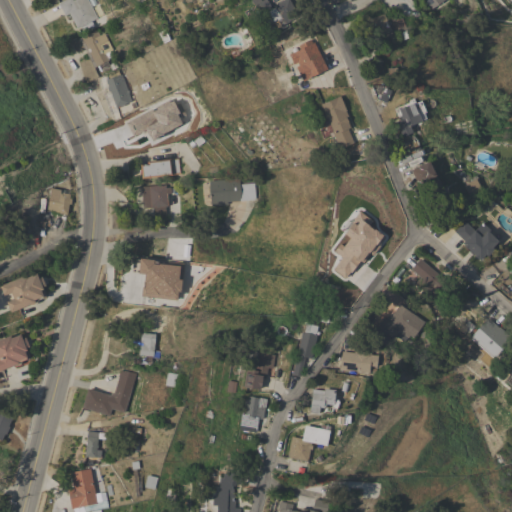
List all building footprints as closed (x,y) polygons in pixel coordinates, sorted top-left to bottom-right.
[(88,0),(97,18),(91,21),(94,26),(83,32),(80,27),(76,29),(68,13),(64,16),(58,3),(64,0),(88,0)] [(262,0),(267,0),(272,9),(274,8),(273,5),(282,0),(289,0),(294,8),(295,7),(297,11),(296,12),(298,16),(284,24),(283,23),(280,25),(277,20),(275,22),(268,11),(260,15),(254,5),(262,0)] [(422,0),(443,0),(429,10),(422,0)] [(374,39),(366,21),(383,13),(391,31),(374,39)] [(95,30),(96,32),(98,32),(99,35),(104,33),(112,49),(109,51),(112,56),(108,58),(109,60),(100,64),(101,66),(99,67),(98,66),(96,67),(95,65),(93,67),(79,39),(95,30)] [(302,81),(295,67),(299,65),(297,62),(293,64),(288,54),(300,49),(298,45),(310,39),(312,43),(314,42),(320,55),(327,69),(302,81)] [(128,102),(123,104),(124,105),(120,106),(120,105),(115,107),(109,91),(108,91),(107,87),(108,87),(105,80),(118,75),(118,76),(121,74),(131,101),(128,102)] [(340,96),(346,110),(345,111),(348,116),(346,117),(350,127),(346,129),(347,129),(353,143),(339,149),(320,104),(340,96)] [(173,101),(180,98),(188,116),(168,126),(169,127),(166,129),(165,127),(162,129),(161,125),(159,126),(152,112),(173,102),(173,101)] [(395,121),(400,119),(398,116),(401,115),(399,109),(412,103),(410,99),(413,98),(415,103),(420,101),(425,112),(423,113),(426,119),(409,126),(412,132),(402,136),(395,121)] [(205,112),(209,123),(197,128),(193,117),(205,112)] [(130,133),(137,145),(128,151),(121,139),(130,133)] [(140,165),(147,164),(146,161),(170,158),(170,159),(179,158),(181,173),(141,178),(140,165)] [(358,177),(362,175),(357,165),(371,159),(381,183),(382,183),(387,194),(385,194),(386,195),(368,203),(358,177)] [(431,166),(432,166),(435,174),(436,175),(428,179),(430,183),(432,182),(432,181),(435,180),(437,179),(440,186),(438,186),(439,187),(438,188),(441,195),(447,192),(450,200),(451,200),(454,206),(444,211),(438,197),(426,203),(412,173),(421,169),(420,166),(428,161),(431,166)] [(210,206),(208,181),(238,178),(239,184),(254,183),(255,199),(226,202),(227,204),(210,206)] [(481,192),(480,193),(481,194),(478,195),(478,194),(474,195),(472,192),(469,194),(464,186),(474,180),(481,192)] [(165,184),(165,187),(170,187),(170,193),(166,193),(167,206),(165,206),(165,216),(153,217),(152,207),(142,208),(140,186),(165,184)] [(61,190),(60,193),(69,194),(69,199),(71,199),(70,204),(68,204),(67,214),(46,211),(50,188),(61,190)] [(343,235),(345,236),(335,253),(340,257),(332,270),(346,279),(357,260),(364,265),(382,235),(368,226),(371,220),(357,211),(343,235)] [(474,230),(482,222),(490,230),(488,232),(498,241),(491,248),(494,249),(487,256),(485,254),(480,260),(478,258),(477,259),(473,255),(472,255),(468,251),(469,250),(468,248),(467,249),(463,245),(464,245),(462,243),(464,241),(454,231),(464,221),(474,230)] [(366,262),(373,252),(385,261),(377,271),(366,262)] [(146,263),(163,263),(162,278),(164,278),(165,276),(174,277),(173,296),(165,296),(164,304),(151,304),(151,287),(145,287),(146,263)] [(434,295),(431,292),(429,295),(414,284),(429,264),(445,277),(442,282),(449,288),(443,296),(436,291),(434,295)] [(0,285),(26,274),(27,277),(36,273),(38,278),(42,277),(45,285),(42,287),(43,290),(44,290),(45,293),(45,295),(46,298),(43,299),(42,298),(37,300),(37,301),(35,304),(33,304),(31,304),(30,304),(10,312),(6,301),(13,299),(10,292),(3,295),(0,288),(0,285)] [(424,322),(412,338),(409,336),(407,338),(406,337),(403,342),(394,336),(392,339),(390,337),(384,345),(370,336),(383,317),(385,318),(389,313),(391,315),(399,304),(424,322)] [(471,335),(460,326),(466,319),(477,328),(486,317),(511,339),(494,358),(493,357),(488,363),(481,356),(486,351),(470,337),(471,335)] [(302,332),(303,332),(305,323),(317,326),(315,335),(316,336),(311,358),(305,357),(300,376),(292,374),(302,332)] [(155,334),(153,350),(159,351),(159,358),(152,357),(152,356),(138,355),(139,345),(140,345),(140,342),(141,332),(155,334)] [(0,339),(10,336),(11,338),(20,334),(22,339),(25,337),(29,346),(25,348),(26,350),(28,351),(29,354),(29,356),(30,359),(26,360),(26,359),(21,361),(20,363),(19,364),(17,365),(15,365),(13,365),(0,370),(0,339)] [(339,369),(341,351),(354,352),(354,351),(370,352),(370,355),(377,355),(376,366),(369,366),(369,372),(339,369)] [(267,367),(265,378),(262,378),(260,390),(243,387),(246,367),(249,368),(250,360),(257,361),(258,352),(274,354),(272,368),(267,367)] [(110,392),(113,393),(120,369),(135,374),(124,413),(111,409),(109,415),(91,410),(91,411),(83,409),(83,408),(82,407),(87,389),(109,395),(110,392)] [(312,389),(323,391),(323,388),(335,390),(333,405),(325,404),(325,407),(323,406),(323,408),(319,407),(318,414),(309,413),(312,389)] [(246,414),(248,396),(258,398),(258,397),(266,398),(265,407),(264,407),(262,419),(258,418),(256,432),(238,430),(241,413),(246,414)] [(0,413),(11,418),(9,422),(10,423),(8,426),(9,427),(5,434),(4,434),(1,441),(0,440),(0,413)] [(321,424),(330,426),(326,445),(311,442),(310,445),(312,445),(311,450),(309,449),(307,462),(287,457),(291,436),(301,438),(304,425),(320,428),(321,424)] [(84,456),(87,431),(98,432),(95,457),(84,456)] [(97,503),(71,509),(67,489),(73,488),(70,472),(89,468),(97,503)] [(239,511),(218,511),(218,497),(212,497),(212,487),(219,488),(219,482),(235,482),(234,508),(240,508),(239,511)] [(298,511),(299,508),(306,509),(305,511),(308,511),(309,510),(312,511),(314,499),(328,502),(325,511),(279,511),(280,511),(278,511),(278,508),(277,508),(279,501),(292,504),(291,510),(297,511),(298,511)]
